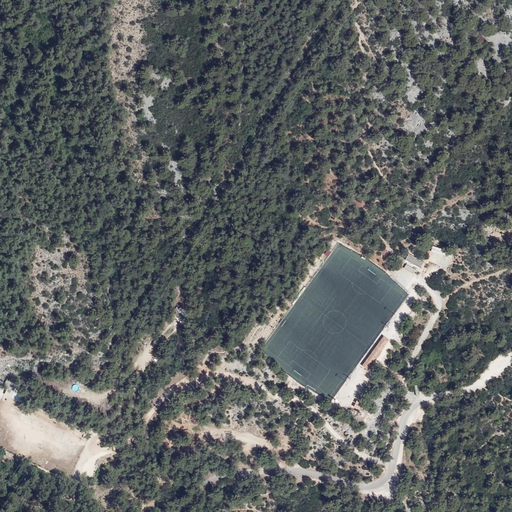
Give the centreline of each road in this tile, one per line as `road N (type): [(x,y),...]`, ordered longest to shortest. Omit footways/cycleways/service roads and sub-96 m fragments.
road 1 (track): [(392,464),(349,444),(304,404),(205,370),(160,397),(141,429),(91,458),(76,480)]
road 2 (unclassified): [(412,405),(389,474),(379,482),(238,472),(200,486),(178,511)]
road 3 (residential): [(401,272),(429,288),(439,308),(404,374),(412,405)]
road 4 (track): [(101,451),(96,435),(130,407),(149,350),(171,324)]
